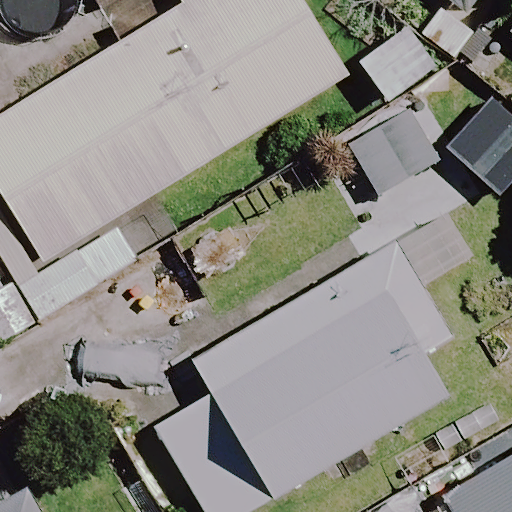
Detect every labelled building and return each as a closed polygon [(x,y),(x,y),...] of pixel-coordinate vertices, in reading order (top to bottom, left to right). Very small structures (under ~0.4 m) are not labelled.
[(346,83),(294,0),(202,0),(0,124),(0,200),(42,269),(346,83)] [(419,0),(457,28),(477,0),(419,0)] [(511,190),(511,134),(484,113),(447,163),(502,205),(511,190)] [(444,215),(390,246),(192,358),(222,410),(160,445),(198,511),(271,511),(444,414),(414,362),(446,345),(420,298),(474,267),(444,215)] [(0,511),(32,511),(19,489),(0,500),(0,511)]
